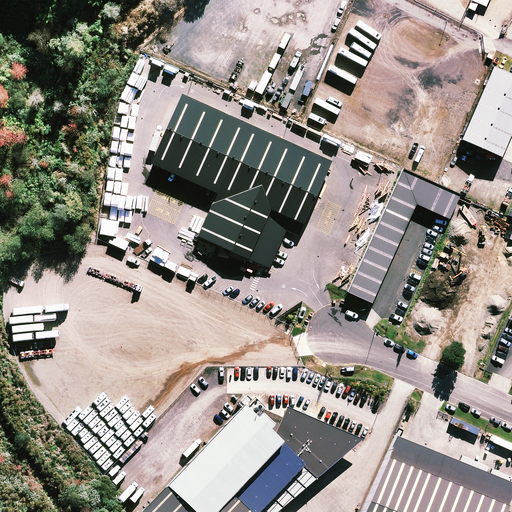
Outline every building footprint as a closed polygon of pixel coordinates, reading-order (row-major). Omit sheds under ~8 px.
[(338,69),(349,87),(384,67),(373,48),(368,51),(364,44),(354,50),(358,58),(338,69)] [(431,51),(382,159),(437,183),(486,76),(431,51)] [(511,128),(511,79),(495,71),(463,141),(499,157),(511,128)] [(321,157),(175,90),(145,156),(209,185),(187,233),(261,267),(284,217),(291,221),(321,157)] [(437,183),(391,163),(335,286),(364,299),(408,202),(438,215),(450,190),(437,183)] [(511,287),(498,318),(511,324),(511,287)] [(161,487),(186,511),(214,511),(229,498),(243,511),(256,511),(300,469),(313,479),(355,445),(284,407),(266,440),(235,408),(161,487)] [(500,511),(511,486),(511,480),(393,430),(357,511),(500,511)] [(186,511),(161,487),(138,511),(243,511),(229,498),(214,511),(186,511)]
